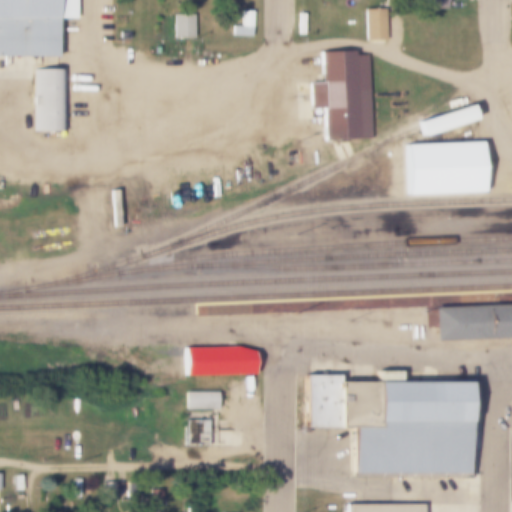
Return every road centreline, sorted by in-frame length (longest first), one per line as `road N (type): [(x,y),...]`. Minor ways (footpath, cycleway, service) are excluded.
road 1 (residential): [(279,377),(288,359),(308,352),(473,355),(495,373)]
road 2 (residential): [(495,511),(495,373)]
road 3 (residential): [(277,511),(279,377)]
